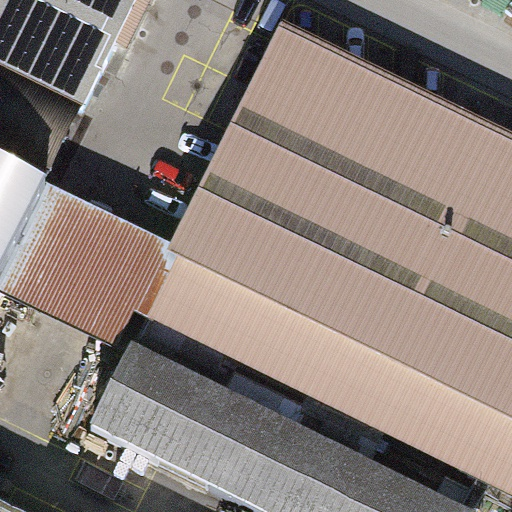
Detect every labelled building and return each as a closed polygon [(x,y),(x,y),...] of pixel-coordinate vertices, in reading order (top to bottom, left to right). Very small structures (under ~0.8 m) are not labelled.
[(155,0),(19,0),(6,27),(0,39),(0,66),(100,115),(155,0)] [(19,0),(0,0),(0,24),(6,27),(19,0)] [(0,39),(6,27),(0,24),(0,152),(66,185),(100,115),(0,66),(0,39)] [(511,143),(286,34),(175,263),(146,323),(511,500),(511,143)] [(0,152),(0,276),(17,285),(61,194),(66,185),(0,152)] [(17,285),(9,301),(128,359),(146,323),(175,263),(162,257),(167,246),(61,194),(17,285)] [(17,285),(0,276),(0,319),(9,301),(17,285)] [(465,511),(146,352),(103,438),(251,511),(465,511)]
